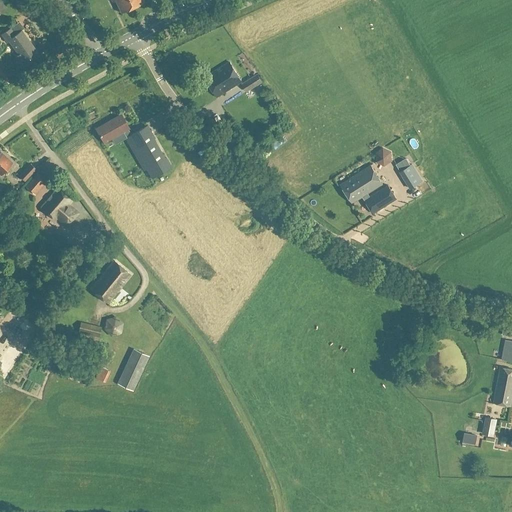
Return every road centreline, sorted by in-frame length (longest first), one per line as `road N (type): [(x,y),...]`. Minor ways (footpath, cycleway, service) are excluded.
road 1 (unclassified): [(511,307),(402,275),(299,212),(181,108),(136,33)]
road 2 (track): [(146,281),(183,317),(233,395),(280,511)]
